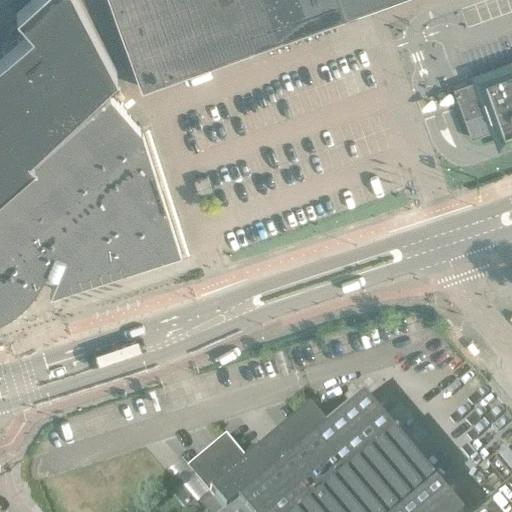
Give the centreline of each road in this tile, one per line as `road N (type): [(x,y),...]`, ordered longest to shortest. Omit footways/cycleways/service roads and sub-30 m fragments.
road 1 (secondary): [(442,227),(144,332),(0,373)]
road 2 (secondary): [(44,391),(450,253)]
